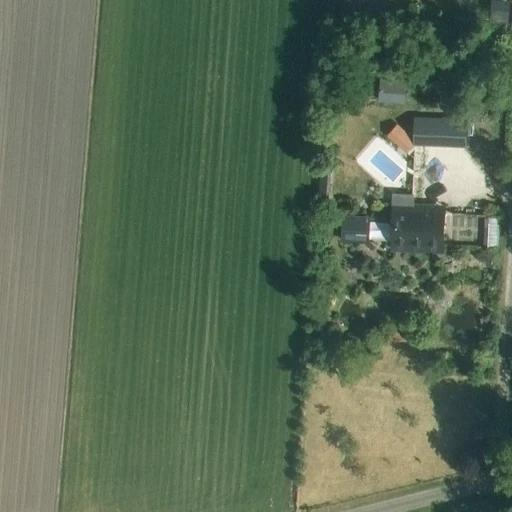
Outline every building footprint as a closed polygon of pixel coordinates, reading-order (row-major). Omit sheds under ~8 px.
[(406,81),(380,79),(378,99),(404,101),(406,81)] [(433,115),(415,114),(414,138),(414,140),(414,141),(432,142),(433,115)] [(414,138),(397,123),(387,134),(405,150),(414,140),(414,138)] [(390,245),(444,247),(445,213),(413,212),(413,204),(391,203),(390,245)] [(370,217),(343,216),(342,244),(369,245),(370,217)] [(389,342),(409,344),(410,332),(390,330),(389,342)]
